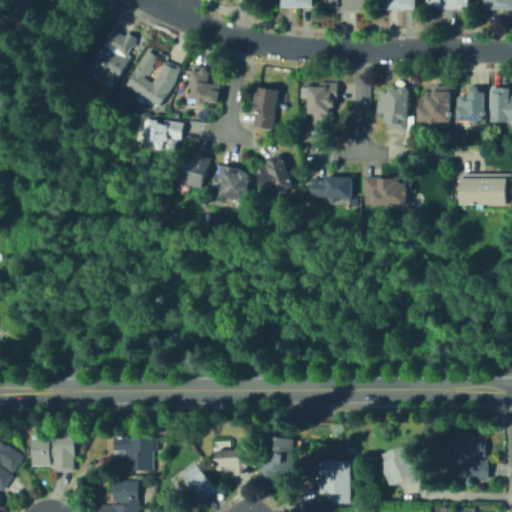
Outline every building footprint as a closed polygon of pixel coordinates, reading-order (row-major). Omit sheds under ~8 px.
[(0,0),(11,0),(12,16),(0,16),(0,0)] [(347,0),(348,10),(335,10),(335,7),(329,7),(329,0),(347,0)] [(347,0),(348,10),(361,10),(360,7),(366,7),(366,0),(347,0)] [(402,0),(402,10),(386,10),(386,0),(402,0)] [(418,0),(418,10),(402,10),(402,0),(418,0)] [(450,0),(450,8),(438,9),(438,6),(431,6),(431,0),(450,0)] [(450,0),(450,8),(463,8),(463,6),(470,5),(469,0),(450,0)] [(501,0),(501,10),(485,10),(485,0),(501,0)] [(511,0),(511,10),(501,10),(501,0),(511,0)] [(0,23),(9,26),(4,44),(0,42),(0,23)] [(114,29),(127,37),(129,33),(138,38),(129,54),(132,56),(117,82),(92,67),(114,29)] [(156,67),(150,76),(147,74),(145,77),(154,82),(158,75),(159,76),(165,61),(181,66),(174,85),(175,85),(161,107),(132,88),(131,89),(127,86),(150,50),(159,56),(154,65),(156,67)] [(222,91),(220,103),(208,101),(207,106),(199,105),(199,100),(191,99),(196,66),(213,68),(211,78),(224,80),(222,91)] [(339,82),(339,101),(335,101),(335,122),(332,122),(332,125),(314,125),(314,114),(310,114),(310,86),(320,86),(320,82),(339,82)] [(277,115),(275,129),(255,126),(257,111),(254,110),(258,86),(282,90),(277,115)] [(452,86),(452,122),(420,121),(420,97),(427,98),(428,93),(434,93),(434,86),(452,86)] [(486,86),(486,121),(459,121),(459,98),(462,95),(466,95),(470,98),(470,86),(486,86)] [(511,86),(511,97),(511,122),(493,122),(493,86),(511,86)] [(408,87),(411,90),(408,130),(391,129),(391,122),(385,121),(386,114),(379,114),(379,112),(378,112),(378,101),(381,101),(382,92),(389,93),(389,88),(401,88),(403,87),(408,87)] [(185,120),(170,118),(171,112),(174,112),(179,106),(192,108),(191,114),(186,114),(185,120)] [(160,120),(160,123),(164,124),(165,119),(186,122),(183,140),(173,138),(172,140),(178,141),(176,152),(155,148),(155,146),(149,145),(145,144),(147,136),(145,136),(147,120),(149,120),(149,118),(160,120)] [(213,157),(203,189),(177,181),(185,155),(195,158),(197,153),(213,157)] [(282,154),(295,186),(288,189),(289,193),(280,196),(279,193),(267,198),(257,170),(267,166),(268,169),(270,168),(266,160),(282,154)] [(251,175),(246,199),(221,195),(224,183),(219,182),(223,164),(244,168),(243,171),(248,171),(250,174),(251,175)] [(511,173),(511,204),(462,205),(462,174),(511,173)] [(354,178),(353,198),(339,197),(338,200),(336,202),(332,202),(330,199),(330,197),(311,196),(312,178),(327,179),(327,176),(354,178)] [(381,178),(391,178),(391,177),(401,177),(401,181),(410,181),(410,205),(374,205),(374,194),(365,194),(365,176),(381,176),(381,178)] [(484,432),(484,441),(487,441),(487,457),(477,457),(477,459),(490,460),(490,480),(471,480),(471,478),(448,478),(448,433),(474,433),(474,431),(484,432)] [(76,432),(75,457),(75,471),(54,471),(54,457),(51,457),(51,466),(33,466),(33,435),(45,435),(45,433),(52,433),(52,440),(56,440),(56,432),(76,432)] [(296,439),(290,482),(259,478),(266,435),(296,439)] [(160,437),(160,451),(156,451),(156,471),(128,470),(115,471),(115,453),(126,453),(126,451),(115,451),(115,436),(130,436),(130,437),(160,437)] [(0,440),(1,438),(16,448),(26,456),(14,473),(4,466),(3,468),(15,476),(5,491),(3,489),(1,492),(0,491),(0,440)] [(423,481),(403,489),(399,481),(390,485),(381,463),(385,462),(382,454),(408,443),(423,481)] [(251,449),(252,474),(237,475),(236,469),(218,470),(217,451),(251,449)] [(353,460),(353,504),(330,504),(330,493),(320,493),(320,460),(353,460)] [(220,490),(205,502),(203,499),(194,506),(180,486),(191,479),(186,473),(199,463),(220,490)] [(142,500),(141,511),(98,511),(99,505),(113,505),(113,504),(120,504),(120,502),(114,501),(114,494),(113,480),(129,481),(129,483),(141,483),(140,500),(142,500)]
